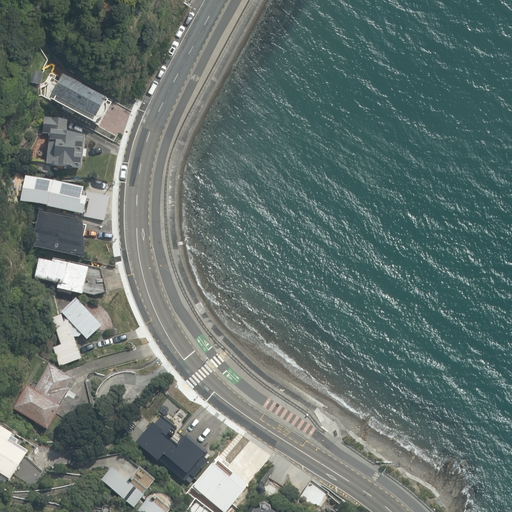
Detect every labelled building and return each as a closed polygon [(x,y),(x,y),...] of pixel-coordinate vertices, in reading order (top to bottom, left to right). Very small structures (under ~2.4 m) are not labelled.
[(29,83),(41,86),(43,74),(31,71),(29,83)] [(96,120),(107,100),(62,76),(51,96),(96,120)] [(27,108),(31,98),(25,96),(22,105),(27,108)] [(27,164),(50,175),(50,166),(81,169),(85,136),(66,134),(67,120),(44,118),(43,134),(49,134),(46,161),(27,159),(27,164)] [(20,201),(104,222),(110,197),(26,177),(20,201)] [(31,247),(85,259),(84,222),(39,212),(31,247)] [(83,293),(94,296),(107,292),(101,270),(70,262),(69,264),(52,260),(52,263),(39,260),(35,278),(58,284),(57,289),(83,295),(83,293)] [(54,348),(60,366),(82,359),(74,337),(79,337),(82,334),(87,339),(102,326),(76,299),(62,312),(67,318),(64,321),(62,315),(52,318),(61,345),(54,348)] [(75,380),(49,365),(34,390),(26,385),(12,410),(47,429),(75,380)] [(152,421),(135,441),(156,459),(158,457),(183,479),(189,472),(192,475),(206,459),(202,455),(206,451),(185,433),(183,435),(177,430),(178,428),(160,413),(153,422),(152,421)] [(27,453),(0,435),(0,484),(2,486),(6,479),(9,481),(27,453)] [(247,484),(216,458),(193,485),(223,511),(247,484)] [(145,499),(137,509),(140,511),(168,511),(173,507),(173,503),(170,498),(167,495),(162,492),(156,491),(152,492),(149,485),(154,479),(139,466),(126,480),(111,467),(100,479),(133,506),(141,496),(145,499)] [(262,488),(278,498),(285,488),(268,478),(262,488)] [(317,510),(328,493),(310,481),(299,498),(317,510)] [(195,501),(190,508),(196,511),(197,511),(201,506),(195,501)]
